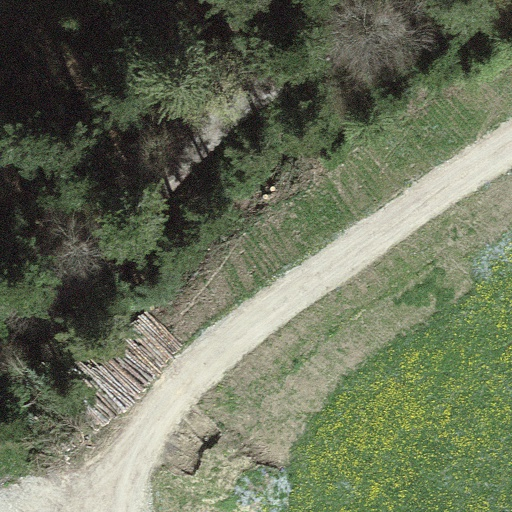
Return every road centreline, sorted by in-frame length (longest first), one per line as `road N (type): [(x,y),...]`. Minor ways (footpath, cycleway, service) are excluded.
road 1 (track): [(504,0),(417,34),(227,146),(0,335)]
road 2 (track): [(121,511),(142,426),(215,344),(511,151)]
